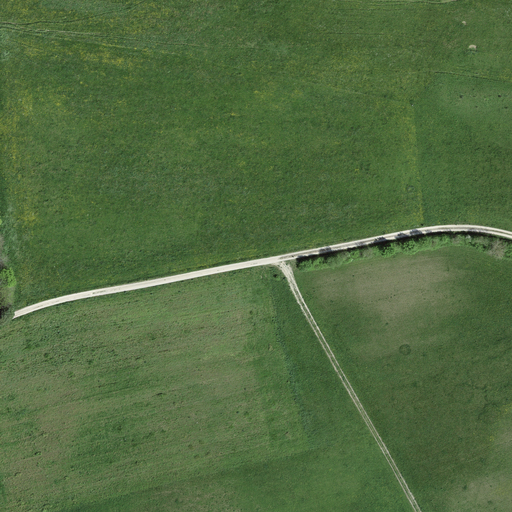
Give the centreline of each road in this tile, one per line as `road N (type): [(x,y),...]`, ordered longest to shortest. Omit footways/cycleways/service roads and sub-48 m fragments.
road 1 (track): [(276,258),(418,511)]
road 2 (track): [(276,258),(73,296),(0,319)]
road 3 (track): [(511,235),(415,231),(276,258)]
